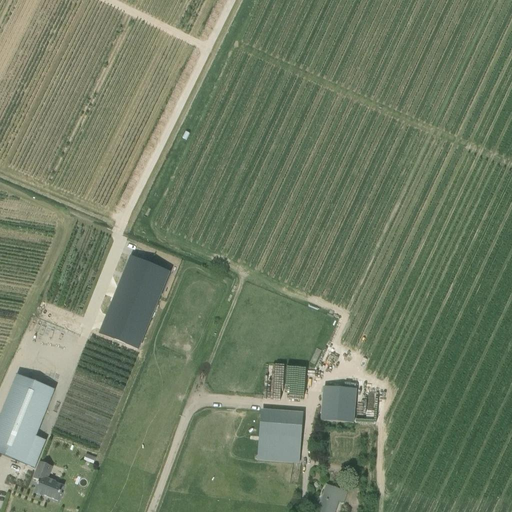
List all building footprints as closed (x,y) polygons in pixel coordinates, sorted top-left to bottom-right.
[(132,256),(101,334),(138,349),(169,271),(132,256)] [(54,391),(17,376),(0,418),(0,456),(34,470),(46,441),(36,437),(54,391)] [(323,388),(320,422),(353,424),(356,390),(323,388)] [(260,410),(257,461),(299,465),(303,414),(260,410)] [(85,461),(96,463),(97,457),(86,454),(85,461)] [(52,468),(40,463),(33,479),(39,482),(34,494),(57,503),(63,487),(55,484),(56,483),(47,480),(52,468)] [(334,511),(338,502),(343,504),(347,493),(325,485),(321,496),(322,497),(316,511),(334,511)]
